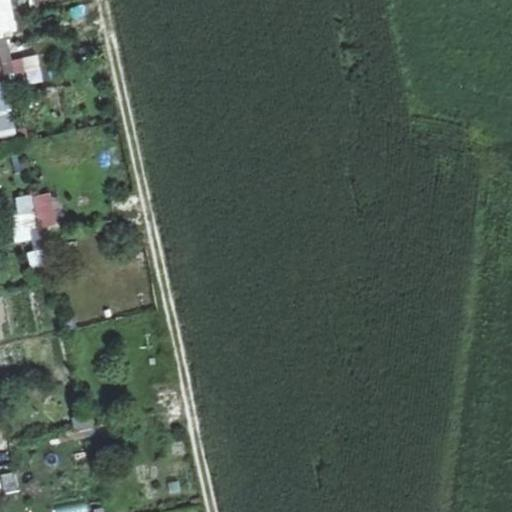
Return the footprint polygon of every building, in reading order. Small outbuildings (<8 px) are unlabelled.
[(0,0),(0,10),(38,0),(0,0)] [(25,74),(27,84),(42,81),(36,53),(8,59),(12,77),(25,74)] [(0,109),(11,107),(5,78),(0,79),(0,109)] [(13,112),(0,113),(0,140),(15,139),(13,112)] [(103,184),(74,189),(77,208),(107,203),(103,184)] [(60,221),(57,190),(14,193),(17,225),(60,221)] [(30,270),(48,266),(44,245),(26,249),(30,270)] [(91,433),(90,414),(73,414),(74,434),(91,433)]
